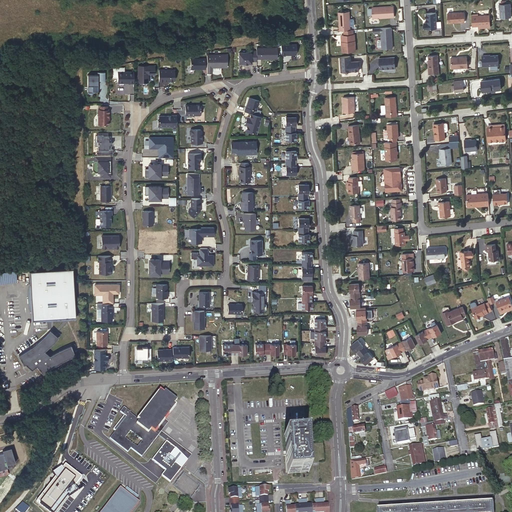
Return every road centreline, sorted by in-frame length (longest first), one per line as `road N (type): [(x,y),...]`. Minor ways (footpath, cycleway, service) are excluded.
road 1 (residential): [(250,81),(225,121),(219,158),(229,237),(225,280),(183,285),(178,334),(127,335)]
road 2 (residential): [(127,335),(128,148),(136,131),(150,109),(177,93),(250,81)]
road 3 (residential): [(315,87),(310,131),(330,292),(342,316),(341,363)]
road 4 (residential): [(414,115),(422,222),(429,229),(511,220)]
road 5 (residential): [(340,490),(479,471)]
road 6 (residential): [(211,373),(216,511)]
road 7 (tertiary): [(123,378),(68,385),(0,421)]
road 8 (tertiary): [(334,370),(211,373)]
